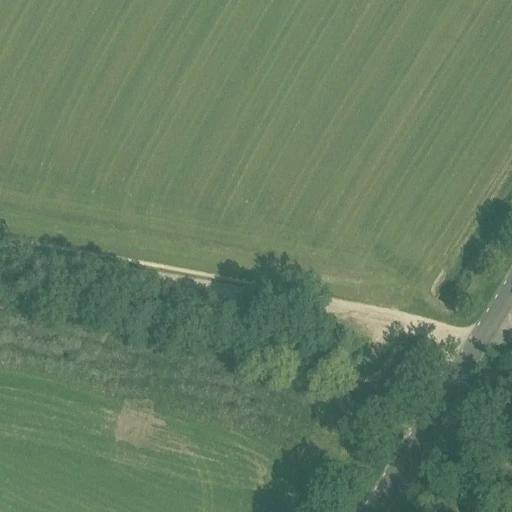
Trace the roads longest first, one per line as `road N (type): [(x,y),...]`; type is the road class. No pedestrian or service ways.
road 1 (track): [(0,254),(483,342)]
road 2 (tertiary): [(377,511),(483,342)]
